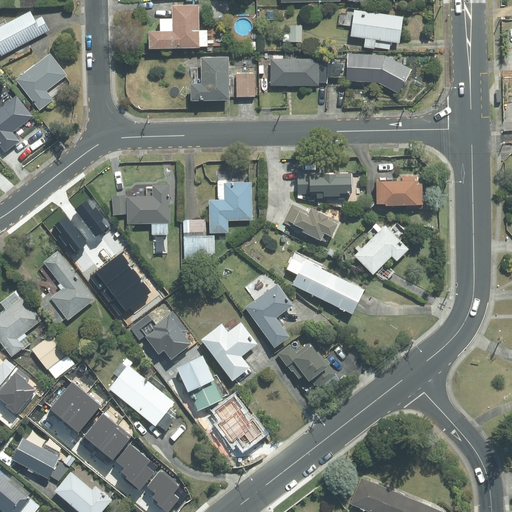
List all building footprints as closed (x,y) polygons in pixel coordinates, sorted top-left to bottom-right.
[(202,29),(202,3),(176,4),(176,29),(153,29),(153,47),(204,47),(204,45),(211,45),(210,29),(202,29)] [(401,42),(405,16),(356,9),(356,14),(351,13),(350,26),(352,26),(350,35),(367,37),(366,46),(377,48),(377,47),(391,49),(392,41),(401,42)] [(33,10),(0,27),(0,47),(4,55),(45,34),(38,19),(33,10)] [(44,16),(38,19),(45,34),(51,31),(47,23),(44,16)] [(303,24),(291,24),(291,41),(303,42),(303,24)] [(70,74),(53,52),(47,57),(45,59),(19,78),(42,109),(56,99),(52,94),(49,90),(70,74)] [(330,58),(329,76),(349,77),(350,52),(331,52),(330,58)] [(387,55),(350,52),(349,77),(349,80),(367,81),(381,82),(401,93),(408,80),(413,69),(387,55)] [(232,55),(205,56),(205,82),(194,82),(195,99),(233,99),(232,55)] [(321,82),(321,58),(273,58),(273,85),(275,85),(321,85),(321,82)] [(330,58),(321,58),(321,82),(324,82),(329,82),(329,76),(330,58)] [(257,95),(256,72),(238,73),(239,96),(247,96),(257,95)] [(36,116),(19,94),(0,109),(0,140),(0,142),(8,151),(20,142),(22,140),(15,131),(36,116)] [(313,173),(299,174),(300,194),(312,193),(312,195),(320,195),(320,197),(327,197),(327,195),(344,195),(344,192),(357,191),(356,175),(340,176),(340,172),(326,172),(326,175),(322,175),(313,175),(313,173)] [(404,179),(380,180),(380,202),(389,202),(389,204),(426,203),(425,183),(421,183),(420,179),(419,179),(419,176),(403,176),(404,179)] [(255,219),(254,181),(253,181),(251,181),(229,182),(229,179),(219,179),(220,199),(211,199),(211,201),(212,232),(231,232),(231,220),(255,219)] [(173,222),(172,184),(169,184),(163,184),(155,184),(155,195),(129,195),(130,223),(153,223),(154,234),(170,234),(170,222),(173,222)] [(129,213),(128,194),(121,195),(114,195),(115,214),(129,213)] [(86,200),(74,209),(96,237),(107,228),(101,220),(104,217),(96,207),(93,209),(86,200)] [(336,235),(342,222),(331,218),(333,215),(314,206),(312,212),(294,204),(285,222),(325,239),(328,232),(336,235)] [(87,243),(66,216),(55,225),(61,234),(59,236),(67,246),(69,244),(75,252),(87,243)] [(184,219),(185,236),(201,235),(207,235),(207,219),(184,219)] [(411,248),(387,224),(357,255),(376,273),(386,263),(394,255),(400,260),(410,250),(411,248)] [(217,258),(216,235),(207,235),(201,235),(185,236),(185,259),(217,258)] [(97,299),(59,250),(45,261),(62,282),(60,284),(63,288),(59,292),(57,294),(55,295),(53,296),(69,317),(71,319),(97,299)] [(99,289),(129,267),(128,265),(129,263),(121,253),(90,277),(99,289)] [(306,259),(295,284),(356,313),(367,289),(306,259)] [(396,272),(386,263),(376,273),(389,280),(396,272)] [(132,270),(129,267),(99,289),(109,302),(140,278),(133,269),(132,270)] [(141,279),(140,278),(109,302),(119,317),(151,292),(143,281),(141,283),(140,281),(141,279)] [(263,295),(248,306),(278,346),(293,335),(279,316),(295,304),(279,283),(263,295)] [(3,301),(8,308),(23,297),(17,290),(3,301)] [(53,296),(55,295),(52,292),(44,298),(40,301),(58,325),(69,317),(53,296)] [(44,320),(25,295),(24,297),(23,297),(8,308),(0,314),(0,335),(15,355),(24,348),(26,346),(20,338),(27,333),(44,320)] [(224,322),(204,339),(236,380),(254,366),(245,355),(260,343),(243,321),(231,331),(224,322)] [(35,342),(27,333),(20,338),(26,346),(24,348),(25,349),(35,342)] [(69,355),(53,334),(34,349),(42,359),(50,369),(69,355)] [(292,343),(279,353),(301,379),(308,373),(314,380),(332,365),(315,344),(314,345),(311,341),(299,351),(292,343)] [(206,354),(179,367),(200,410),(226,398),(217,379),(218,378),(206,354)] [(69,355),(50,369),(57,378),(76,364),(69,355)] [(0,386),(16,367),(6,358),(0,365),(0,386)] [(129,364),(110,387),(158,425),(159,424),(168,429),(177,413),(172,408),(177,401),(164,391),(167,386),(146,369),(142,374),(129,364)] [(18,368),(0,390),(0,399),(6,404),(6,406),(16,414),(35,390),(26,382),(30,378),(18,368)] [(72,382),(49,409),(64,421),(87,394),(72,382)] [(101,406),(87,394),(64,421),(78,433),(101,406)] [(103,413),(84,436),(98,448),(117,425),(103,413)] [(117,425),(98,448),(113,460),(131,436),(117,425)] [(26,437),(14,457),(51,477),(62,457),(26,437)] [(130,444),(115,461),(124,468),(121,472),(127,477),(125,478),(140,490),(154,472),(146,466),(151,461),(130,444)] [(160,470),(147,487),(155,493),(152,497),(158,503),(157,504),(166,511),(167,511),(179,499),(173,494),(180,486),(160,470)] [(0,471),(0,504),(9,511),(36,511),(42,506),(33,498),(30,496),(33,492),(26,486),(27,485),(14,474),(10,479),(0,471)] [(73,471),(58,489),(85,511),(104,511),(113,501),(103,492),(103,491),(97,485),(94,489),(73,471)] [(377,511),(446,511),(448,510),(362,476),(352,502),(377,511)]
